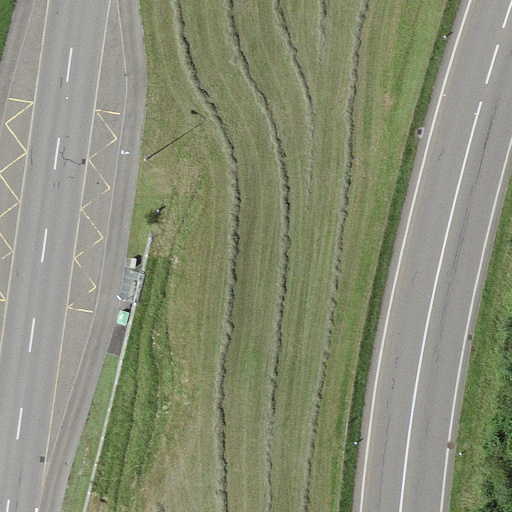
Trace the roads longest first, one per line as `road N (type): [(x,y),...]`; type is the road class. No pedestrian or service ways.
road 1 (tertiary): [(9,511),(78,0)]
road 2 (secondary): [(511,8),(446,248),(412,417),(403,511)]
